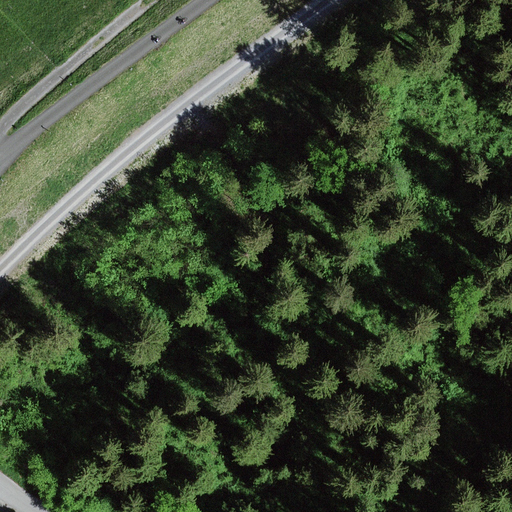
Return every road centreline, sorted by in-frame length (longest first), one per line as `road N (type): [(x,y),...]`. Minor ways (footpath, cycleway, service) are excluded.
road 1 (track): [(0,278),(163,120),(326,0)]
road 2 (track): [(211,0),(0,158)]
road 3 (track): [(152,0),(0,135)]
